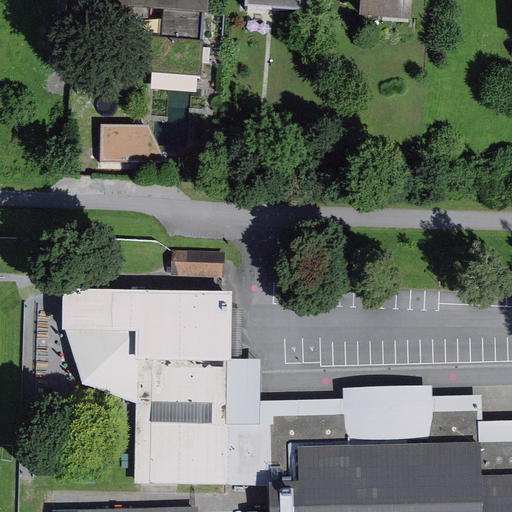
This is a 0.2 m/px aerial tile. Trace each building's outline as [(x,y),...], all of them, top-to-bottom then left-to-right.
[(110,0),(110,14),(169,19),(167,43),(155,43),(153,78),(207,82),(211,29),(218,29),(216,50),(228,51),(231,7),(213,5),(213,0),(216,0),(220,0),(110,0)] [(306,0),(251,0),(250,14),(305,19),(306,0)] [(366,0),(365,24),(417,28),(418,0),(366,0)] [(176,277),(229,278),(230,251),(177,249),(176,277)] [(301,484),(301,511),(511,511),(511,445),(488,445),(488,405),(511,405),(511,385),(482,385),(482,395),(439,395),(439,386),(346,386),(347,400),(266,400),(266,358),(236,358),(236,289),(65,290),(65,331),(71,331),(87,385),(142,405),(140,484),(301,484)]
